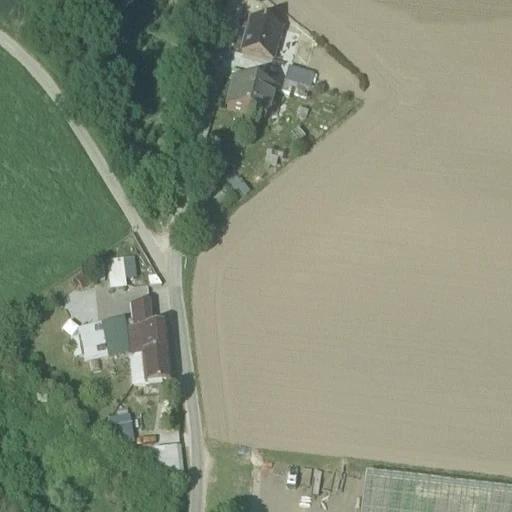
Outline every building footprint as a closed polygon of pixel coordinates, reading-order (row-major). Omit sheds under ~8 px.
[(273,61),(276,62),(286,28),(253,19),(252,23),(256,24),(252,37),(248,37),(244,53),(273,61)] [(288,68),(284,81),(310,87),(313,75),(288,68)] [(228,106),(259,114),(267,85),(235,77),(228,106)] [(306,101),(310,87),(284,81),(281,94),(306,101)] [(279,88),(267,85),(259,114),(271,117),(279,88)] [(130,261),(123,262),(125,282),(132,281),(130,261)] [(106,264),(109,291),(126,289),(125,282),(123,262),(106,264)] [(144,388),(171,385),(165,326),(151,327),(149,303),(130,305),(132,330),(125,331),(128,356),(131,387),(144,386),(144,388)] [(123,322),(101,326),(108,358),(128,356),(125,331),(123,322)] [(86,354),(88,362),(108,358),(101,326),(82,330),(83,338),(71,341),(74,357),(86,354)] [(110,420),(105,428),(119,439),(132,437),(130,418),(110,420)] [(154,465),(186,488),(180,448),(153,451),(154,465)] [(511,511),(511,493),(365,476),(360,511),(511,511)]
